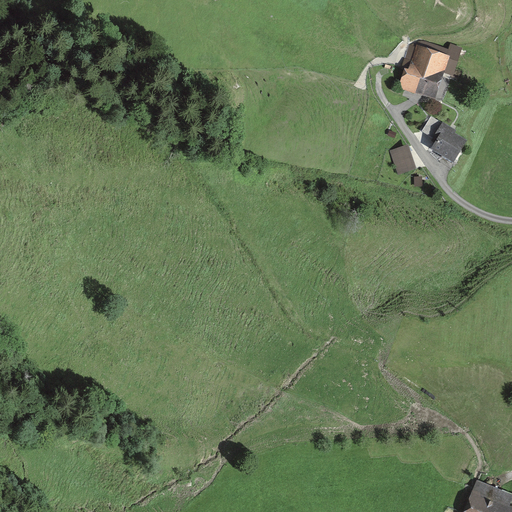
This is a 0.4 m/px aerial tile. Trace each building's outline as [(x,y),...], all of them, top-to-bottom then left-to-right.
[(450,76),(458,49),(450,47),(448,52),(420,43),(411,73),(405,71),(400,87),(434,98),(442,73),(450,76)] [(453,162),(465,143),(454,136),(456,133),(442,124),(435,136),(438,138),(431,149),(453,162)] [(389,131),(385,140),(393,143),(397,134),(389,131)] [(409,142),(390,150),(399,173),(418,166),(409,142)] [(477,483),(465,511),(511,511),(511,509),(507,507),(511,497),(477,483)]
